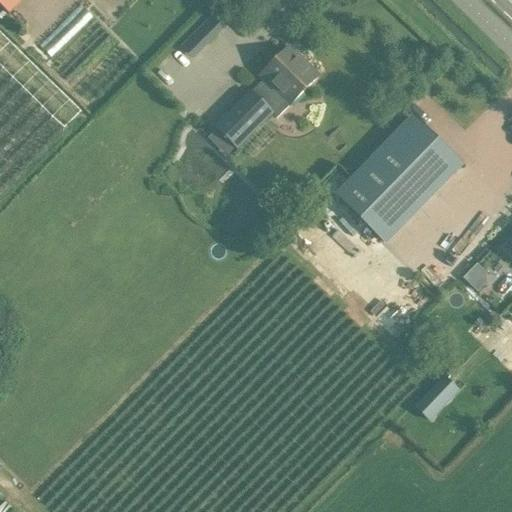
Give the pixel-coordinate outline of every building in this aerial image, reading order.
[(25,0),(0,0),(0,7),(9,16),(25,0)] [(276,95),(288,107),(319,77),(290,48),(259,78),(262,81),(252,92),(250,90),(213,127),(237,151),(274,114),(265,105),(276,95)] [(334,196),(385,246),(463,166),(412,117),(334,196)] [(475,265),(464,279),(478,291),(489,277),(475,265)] [(413,408),(429,423),(459,392),(443,377),(413,408)]
